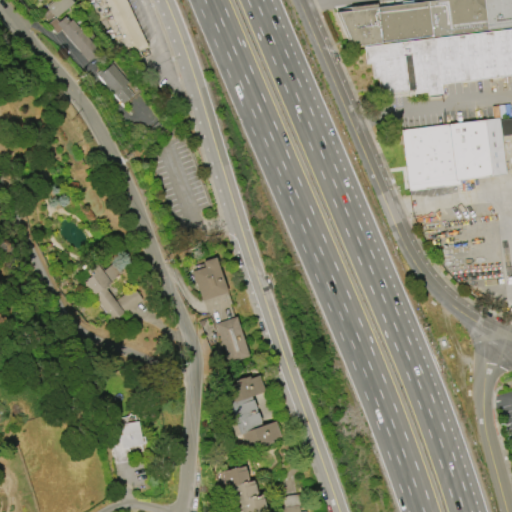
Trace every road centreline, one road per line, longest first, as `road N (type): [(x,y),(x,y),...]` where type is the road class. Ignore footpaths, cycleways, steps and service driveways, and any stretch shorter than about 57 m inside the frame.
road 1 (residential): [(0,11),(96,131),(187,343),(186,461),(176,511)]
road 2 (motorway): [(211,0),(423,511)]
road 3 (motorway): [(462,511),(418,384),(253,0)]
road 4 (residential): [(164,0),(338,511)]
road 5 (tertiary): [(496,334),(441,297),(407,253),(297,0)]
road 6 (residential): [(190,373),(86,336),(31,251),(0,155)]
road 7 (tertiary): [(496,334),(482,405),(507,511)]
